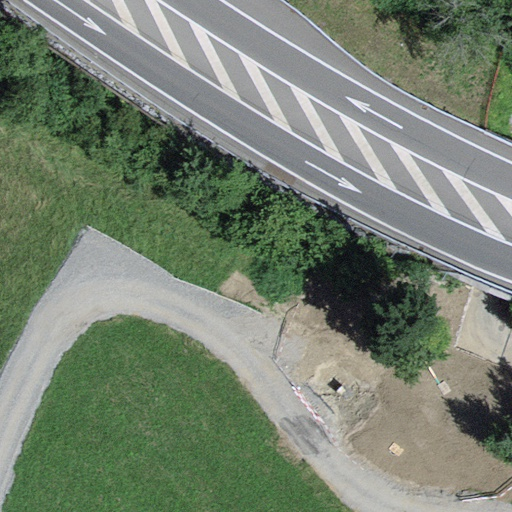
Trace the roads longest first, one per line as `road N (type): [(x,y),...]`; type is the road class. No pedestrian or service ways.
road 1 (trunk): [(56,0),(279,119),(470,204)]
road 2 (trunk): [(470,204),(161,0)]
